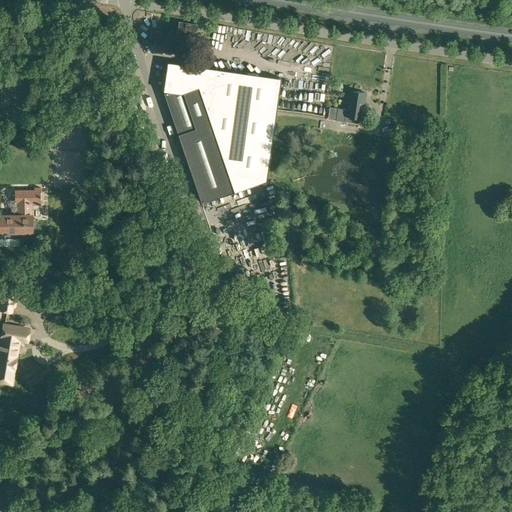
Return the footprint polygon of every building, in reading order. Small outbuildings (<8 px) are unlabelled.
[(149,40),(155,41),(155,44),(161,45),(161,48),(174,50),(174,48),(188,50),(190,36),(195,37),(197,23),(179,21),(177,33),(151,29),(149,40)] [(304,44),(300,47),(305,55),(309,52),(304,44)] [(278,121),(280,109),(285,79),(153,58),(163,86),(162,86),(200,200),(233,189),(212,128),(275,139),(278,121)] [(328,117),(280,109),(278,121),(287,122),(288,121),(296,122),(297,118),(327,123),(328,121),(335,122),(336,119),(344,121),(344,120),(359,122),(360,116),(362,117),(366,92),(349,89),(346,108),(329,106),(328,117)] [(303,93),(301,104),(310,105),(312,94),(303,93)] [(233,177),(238,175),(234,163),(229,164),(233,177)] [(0,244),(19,245),(19,237),(19,230),(32,230),(32,213),(31,213),(31,204),(40,204),(40,186),(34,186),(34,189),(15,189),(15,202),(16,202),(16,214),(0,213),(0,244)] [(247,201),(251,199),(247,189),(243,190),(247,201)] [(222,248),(230,246),(227,234),(219,236),(222,248)] [(0,304),(0,309),(13,311),(15,291),(1,289),(0,304)] [(0,380),(11,382),(18,339),(26,340),(28,328),(4,324),(0,349),(0,380)]
